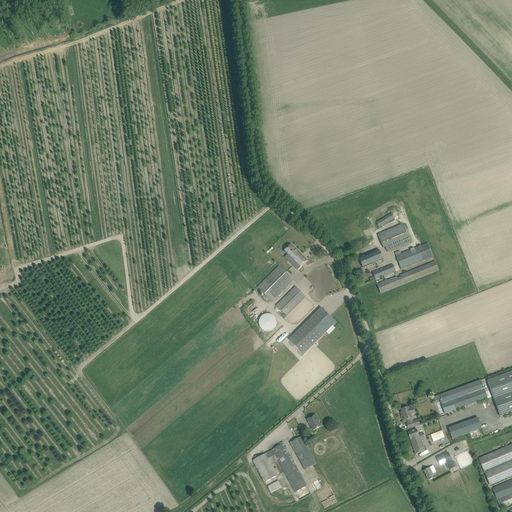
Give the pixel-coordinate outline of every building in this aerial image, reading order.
[(392,214),(376,223),(379,227),(394,218),(392,214)] [(410,243),(403,224),(378,235),(383,248),(386,246),(387,252),(410,243)] [(401,270),(424,261),(433,257),(428,243),(421,246),(422,248),(419,249),(418,247),(396,256),(401,270)] [(291,244),(284,251),(287,255),(292,259),(289,262),(298,270),(307,261),(291,244)] [(363,268),(367,266),(383,259),(379,250),(359,259),(363,268)] [(381,294),(385,292),(429,274),(439,271),(435,262),(382,282),(381,278),(396,272),(393,265),(372,273),(381,294)] [(279,266),(257,288),(265,295),(263,297),(265,300),(267,298),(271,301),(293,280),(279,266)] [(276,306),(286,317),(306,297),(295,286),(276,306)] [(304,354),(336,323),(321,308),(289,340),(304,354)] [(268,314),(266,314),(263,315),(261,317),(260,319),(259,322),(259,324),(260,327),(262,329),(264,331),(266,332),(269,331),(272,331),(274,329),(275,327),(276,325),(276,322),(276,320),(275,318),(273,316),(271,315),(268,314)] [(511,371),(488,380),(500,417),(511,412),(511,371)] [(481,380),(439,395),(441,399),(441,401),(446,414),(487,399),(481,380)] [(400,401),(402,405),(416,401),(412,390),(408,392),(410,397),(400,401)] [(408,428),(413,427),(420,425),(418,420),(412,422),(411,418),(412,418),(410,415),(415,413),(413,407),(409,408),(408,407),(402,410),(402,412),(401,412),(402,417),(404,416),(405,420),(408,419),(409,423),(407,424),(408,428)] [(315,415),(307,420),(310,424),(313,430),(321,426),(317,419),(317,418),(315,415)] [(453,439),(481,428),(482,428),(478,418),(449,428),(453,439)] [(416,454),(420,452),(425,451),(421,439),(425,437),(423,433),(418,435),(416,430),(408,433),(416,454)] [(307,448),(304,441),(301,437),(296,440),(290,443),(296,455),(299,459),(305,470),(316,464),(307,448)] [(284,444),(253,460),(255,465),(256,466),(265,482),(277,475),(277,474),(279,473),(277,468),(274,469),(268,459),(273,456),(276,461),(278,460),(295,492),(306,486),(307,486),(286,448),(284,444)] [(511,444),(507,447),(478,459),(490,486),(511,476),(511,481),(492,489),(501,510),(511,504),(511,444)] [(448,452),(436,458),(440,466),(445,463),(449,470),(456,467),(448,452)] [(429,480),(433,478),(432,474),(433,474),(429,468),(424,471),(429,480)] [(278,481),(267,487),(271,493),(282,488),(278,481)]
